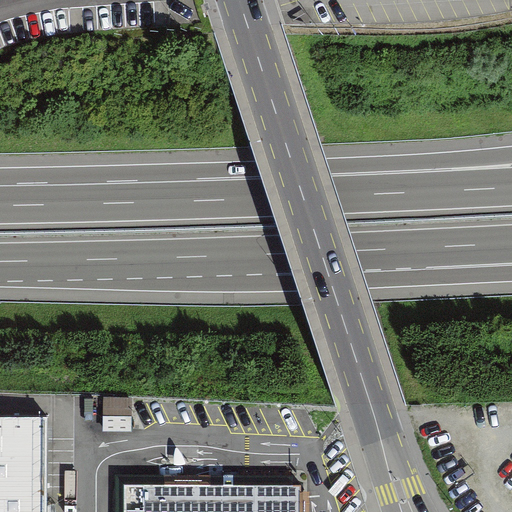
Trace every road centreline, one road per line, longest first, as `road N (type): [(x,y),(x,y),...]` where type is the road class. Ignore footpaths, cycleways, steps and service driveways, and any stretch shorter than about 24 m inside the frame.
road 1 (primary): [(240,0),(387,450)]
road 2 (motorway): [(0,263),(400,249)]
road 3 (motorway): [(511,156),(156,201)]
road 4 (motorway): [(511,186),(156,201)]
road 5 (motorway): [(156,201),(0,205)]
